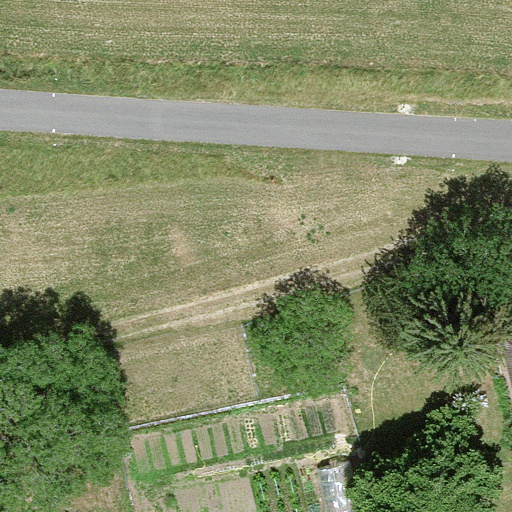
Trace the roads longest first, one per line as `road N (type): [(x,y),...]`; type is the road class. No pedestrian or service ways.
road 1 (track): [(511,214),(210,309),(78,341),(0,374)]
road 2 (tertiary): [(511,141),(0,110)]
